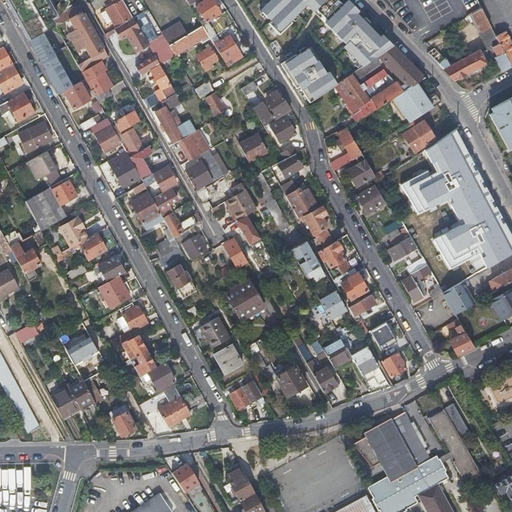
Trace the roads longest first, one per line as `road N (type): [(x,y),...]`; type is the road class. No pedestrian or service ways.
road 1 (residential): [(0,9),(230,432)]
road 2 (residential): [(230,0),(309,126),(319,170),(440,376)]
road 3 (residential): [(86,0),(217,235)]
road 4 (unknown): [(162,446),(49,258)]
road 5 (residential): [(230,432),(378,405),(440,376)]
road 6 (residential): [(77,452),(230,432)]
road 7 (residential): [(464,114),(364,0)]
